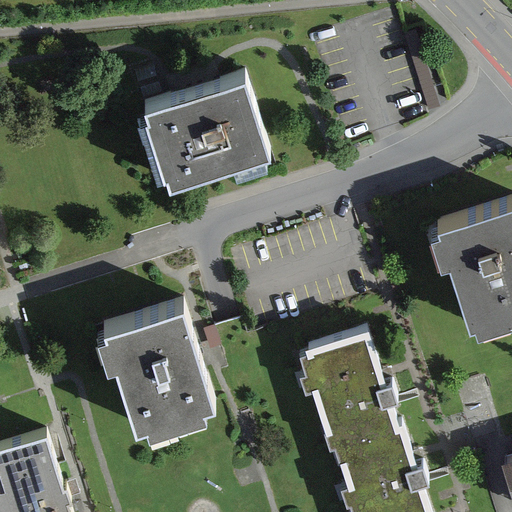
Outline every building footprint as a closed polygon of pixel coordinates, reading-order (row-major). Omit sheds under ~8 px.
[(428,106),(440,103),(428,55),(416,58),(428,106)] [(242,71),(144,104),(170,182),(268,149),(242,71)] [(232,162),(235,170),(269,160),(267,151),(232,162)] [(511,198),(437,224),(471,328),(511,314),(511,198)] [(214,406),(181,300),(104,323),(137,430),(214,406)] [(391,422),(363,328),(301,347),(329,441),(335,439),(391,422)] [(425,511),(397,420),(391,422),(335,439),(357,511),(425,511)] [(68,511),(44,431),(0,444),(0,511),(68,511)]
